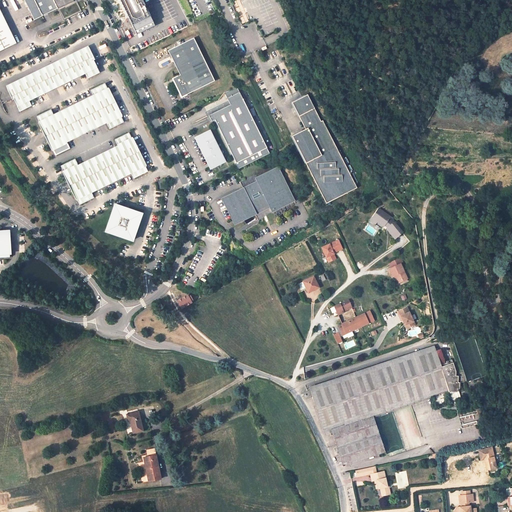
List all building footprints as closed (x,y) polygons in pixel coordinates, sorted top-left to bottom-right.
[(24,0),(34,20),(73,1),(72,0),(24,0)] [(120,0),(136,33),(155,24),(143,0),(120,0)] [(0,9),(0,51),(16,43),(0,9)] [(194,38),(168,51),(180,75),(172,79),(181,98),(215,81),(194,38)] [(76,53),(9,86),(15,99),(16,98),(19,105),(30,99),(86,72),(97,66),(88,48),(76,54),(76,53)] [(97,66),(86,72),(89,77),(100,72),(97,66)] [(52,110),(39,116),(42,122),(40,123),(44,131),(45,130),(51,140),(49,141),(53,149),(54,148),(57,154),(70,148),(67,141),(107,121),(111,128),(124,121),(121,116),(123,115),(119,107),(117,108),(113,97),(114,97),(110,89),(109,89),(106,84),(92,90),(95,96),(55,115),(52,110)] [(225,92),(231,104),(243,98),(237,86),(225,92)] [(294,102),(307,129),(292,136),(326,204),(357,189),(310,94),(294,102)] [(215,119),(239,168),(270,153),(243,98),(231,104),(209,115),(212,121),(215,119)] [(30,99),(19,105),(22,110),(33,105),(30,99)] [(225,161),(210,131),(196,137),(212,168),(225,161)] [(76,159),(63,166),(65,171),(64,172),(68,180),(69,179),(74,190),(73,190),(77,198),(78,198),(81,203),(94,197),(92,191),(132,171),(135,177),(148,170),(146,165),(147,164),(143,156),(142,157),(136,146),(138,146),(134,138),(133,139),(130,133),(117,139),(120,146),(79,166),(76,159)] [(256,179),(257,182),(243,189),(222,199),(232,220),(253,210),(269,202),(270,204),(269,205),(272,211),(291,202),(291,201),(293,200),(278,168),(256,179)] [(253,210),(232,220),(234,224),(255,214),(258,221),(272,211),(269,205),(270,204),(269,202),(253,210)] [(141,214),(116,205),(106,231),(132,240),(141,214)] [(377,209),(371,218),(376,221),(383,226),(384,224),(387,226),(386,228),(394,238),(401,232),(393,222),(392,223),(387,219),(389,217),(377,209)] [(0,257),(11,256),(10,250),(9,250),(9,244),(10,244),(9,232),(0,232),(0,257)] [(339,239),(322,247),(329,262),(337,258),(333,251),(335,250),(336,251),(343,248),(339,239)] [(398,283),(407,279),(400,263),(389,269),(392,276),(395,275),(398,283)] [(301,290),(306,288),(307,287),(309,292),(319,287),(313,276),(297,284),(301,290)] [(190,301),(192,300),(190,295),(187,297),(187,296),(178,302),(181,308),(183,307),(189,303),(191,302),(190,301)] [(338,315),(344,312),(344,311),(343,310),(351,306),(349,299),(334,306),(338,315)] [(407,307),(397,312),(401,320),(402,320),(406,328),(414,324),(407,307)] [(368,322),(365,314),(364,313),(361,314),(341,323),(346,333),(368,322)] [(341,323),(339,324),(340,325),(338,326),(341,335),(346,333),(341,323)] [(338,332),(334,335),(337,343),(342,341),(338,332)] [(379,434),(373,417),(392,411),(411,404),(449,392),(457,392),(457,389),(459,388),(459,382),(458,382),(458,376),(455,376),(456,371),(453,363),(441,367),(434,346),(430,348),(370,368),(309,388),(310,390),(307,391),(308,397),(312,396),(324,431),(331,429),(336,446),(379,434)] [(130,420),(133,433),(143,431),(138,412),(127,414),(128,421),(130,420)] [(342,464),(350,463),(385,452),(379,434),(336,446),(342,464)] [(485,458),(487,470),(497,467),(493,446),(479,449),(481,459),(485,458)] [(143,457),(149,482),(163,479),(157,454),(143,457)] [(375,466),(367,468),(368,474),(371,473),(377,472),(375,466)] [(356,470),(357,476),(368,474),(367,468),(356,470)] [(371,473),(372,481),(375,480),(377,480),(379,488),(380,487),(382,496),(390,494),(388,486),(387,486),(384,471),(377,472),(371,473)] [(474,501),(473,494),(460,495),(460,503),(461,503),(461,506),(457,507),(454,511),(476,511),(476,508),(471,509),(471,506),(470,506),(469,502),(474,501)]
